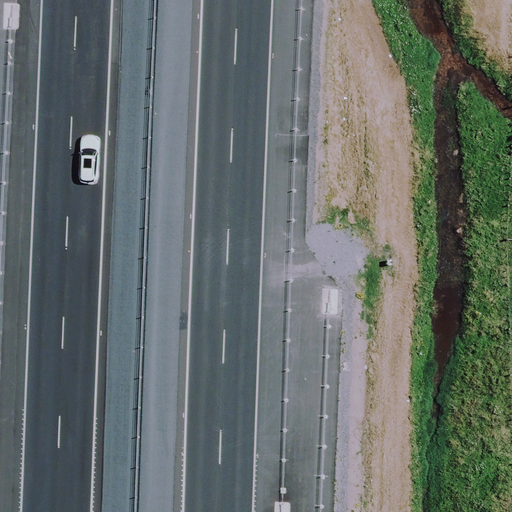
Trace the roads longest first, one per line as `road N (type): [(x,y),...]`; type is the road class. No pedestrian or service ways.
road 1 (motorway): [(58,511),(78,0)]
road 2 (motorway): [(237,0),(217,511)]
